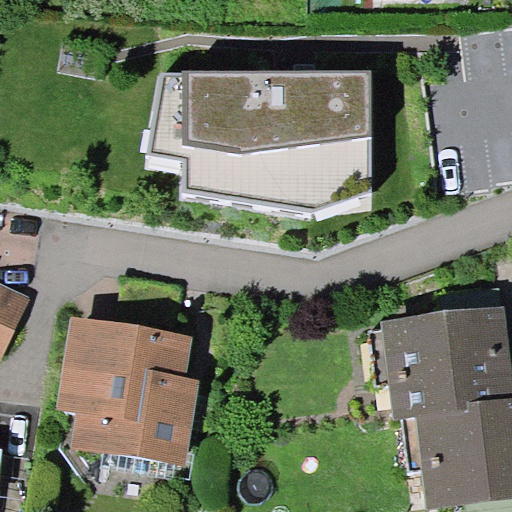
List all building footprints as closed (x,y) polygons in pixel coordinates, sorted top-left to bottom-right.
[(312,217),(372,194),(367,64),(162,68),(147,148),(184,156),(183,197),(312,217)] [(400,389),(404,421),(486,411),(484,390),(496,389),(488,324),(498,323),(494,293),(434,301),(438,328),(363,337),(370,393),(400,389)] [(0,350),(20,308),(0,298),(0,350)] [(171,389),(177,348),(75,332),(55,455),(75,481),(83,474),(92,486),(98,455),(172,467),(184,391),(171,389)] [(511,511),(511,408),(486,411),(404,421),(396,422),(403,479),(432,475),(437,510),(459,507),(459,511),(511,511)]
